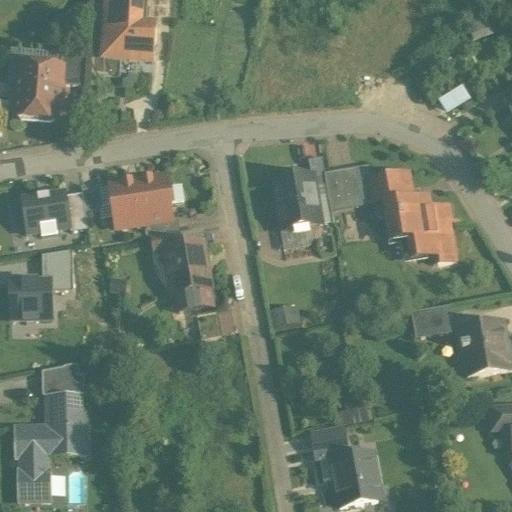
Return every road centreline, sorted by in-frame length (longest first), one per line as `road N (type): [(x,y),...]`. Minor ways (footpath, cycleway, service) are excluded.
road 1 (residential): [(277,511),(214,137)]
road 2 (residential): [(214,137),(348,123),(411,131),(456,165),(511,252)]
road 3 (residential): [(0,172),(214,137)]
